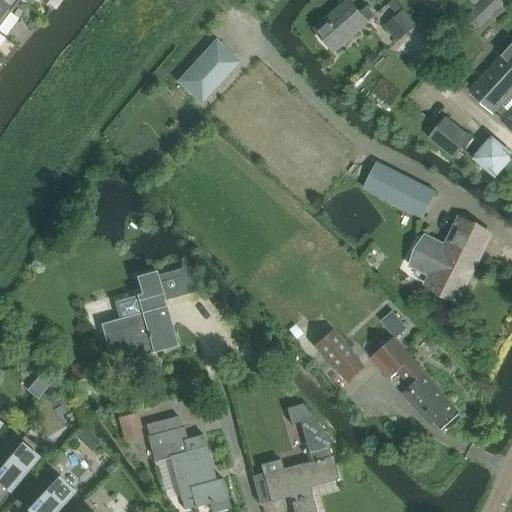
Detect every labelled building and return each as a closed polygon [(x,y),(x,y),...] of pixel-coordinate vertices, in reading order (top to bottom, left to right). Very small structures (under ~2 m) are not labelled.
[(0,0),(0,25),(19,1),(17,0),(0,0)] [(335,52),(371,20),(376,16),(367,7),(360,13),(348,0),(315,29),(335,52)] [(398,43),(417,26),(404,11),(384,27),(398,43)] [(202,105),(240,63),(216,40),(177,82),(202,105)] [(503,55),(470,91),(494,114),(499,108),(507,115),(502,120),(511,129),(511,47),(504,56),(503,55)] [(471,138),(445,118),(430,138),(456,158),(471,138)] [(436,193),(380,165),(377,164),(364,189),(423,218),(436,193)] [(457,301),(490,234),(462,220),(451,242),(428,230),(410,265),(432,275),(427,286),(457,301)] [(169,319),(166,309),(167,308),(166,306),(165,306),(163,299),(172,296),(172,299),(197,292),(190,267),(157,276),(156,271),(136,277),(141,294),(136,295),(137,297),(116,303),(120,319),(100,324),(112,364),(114,364),(112,359),(138,351),(141,361),(147,359),(147,354),(152,353),(153,353),(177,346),(172,326),(164,328),(162,321),(169,319)] [(407,328),(394,312),(383,321),(396,337),(407,328)] [(367,367),(337,334),(333,329),(314,346),(348,384),(350,382),(367,367)] [(460,414),(424,374),(395,339),(372,359),(389,379),(398,372),(411,386),(402,394),(428,423),(433,419),(442,430),(460,414)] [(261,356),(248,343),(239,352),(251,365),(261,356)] [(53,384),(43,397),(53,406),(63,394),(64,393),(58,388),(53,384)] [(262,474),(252,477),(259,505),(283,499),(282,495),(288,493),(293,511),(316,511),(309,484),(336,476),(337,480),(339,480),(332,456),(330,457),(328,447),(333,442),(302,404),(287,409),(291,425),(300,422),(311,462),(283,469),(280,460),(260,465),(262,474)] [(141,436),(135,414),(119,419),(125,441),(141,436)] [(214,475),(206,447),(203,435),(187,440),(183,427),(148,437),(154,462),(170,458),(181,500),(184,510),(195,507),(195,508),(196,508),(196,506),(209,503),(211,511),(218,511),(230,509),(222,479),(213,481),(212,475),(214,475)] [(22,474),(41,450),(24,436),(23,437),(14,429),(0,445),(0,499),(8,490),(10,492),(24,476),(22,474)] [(56,508),(72,491),(57,476),(61,472),(51,463),(13,504),(21,511),(56,511),(59,510),(56,508)] [(91,511),(95,508),(86,498),(71,511),(91,511)]
